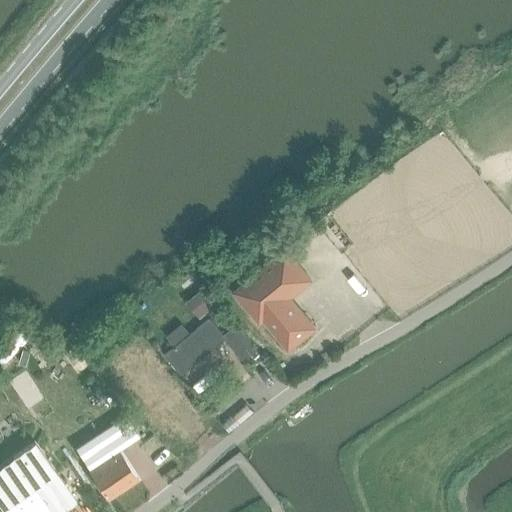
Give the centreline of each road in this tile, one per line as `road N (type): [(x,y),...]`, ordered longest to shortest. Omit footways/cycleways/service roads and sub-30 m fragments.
road 1 (unclassified): [(511,260),(244,429),(147,511)]
road 2 (primary): [(0,126),(108,0)]
